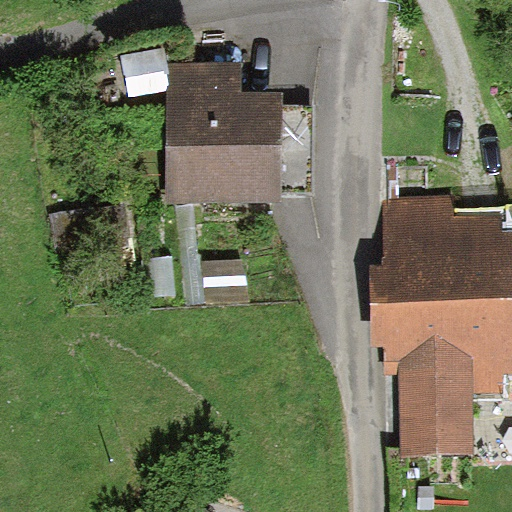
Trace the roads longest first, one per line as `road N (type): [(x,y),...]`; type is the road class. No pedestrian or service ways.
road 1 (residential): [(367,511),(356,151),(368,0)]
road 2 (track): [(0,56),(201,0)]
